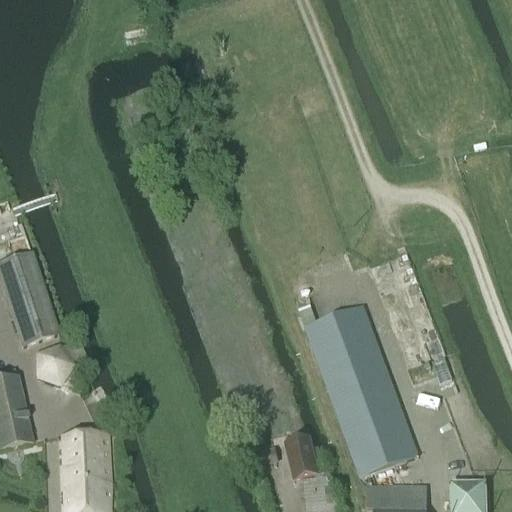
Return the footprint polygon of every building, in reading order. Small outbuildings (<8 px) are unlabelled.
[(33,257),(0,268),(0,286),(21,351),(60,338),(33,257)] [(404,465),(417,460),(361,309),(303,331),(358,481),(394,468),(404,465)] [(60,392),(75,370),(60,349),(35,358),(34,384),(60,392)] [(0,455),(33,446),(16,383),(0,387),(0,455)] [(61,441),(62,511),(107,511),(109,486),(107,440),(61,441)] [(307,443),(282,449),(291,486),(317,480),(323,478),(316,452),(310,454),(307,443)] [(261,473),(277,469),(273,455),(258,459),(261,473)] [(447,482),(446,511),(482,511),(482,482),(447,482)] [(425,511),(425,491),(365,491),(364,511),(425,511)] [(331,511),(330,496),(302,499),(303,511),(331,511)]
